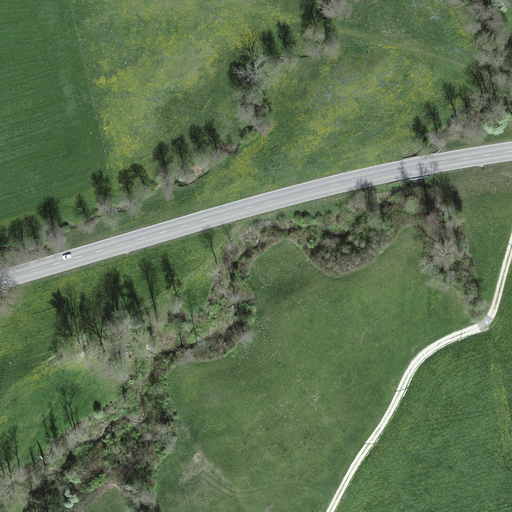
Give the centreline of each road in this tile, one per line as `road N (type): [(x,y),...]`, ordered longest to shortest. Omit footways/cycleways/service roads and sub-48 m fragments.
road 1 (primary): [(511,150),(346,181),(0,280)]
road 2 (track): [(329,511),(410,367),(440,341),(485,325)]
road 3 (track): [(511,492),(485,325)]
